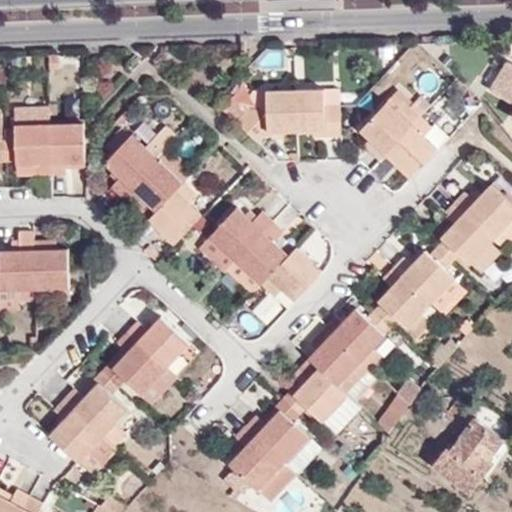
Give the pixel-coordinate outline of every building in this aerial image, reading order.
[(511,65),(503,60),(491,85),(511,96),(511,65)] [(328,135),(341,134),(340,104),(326,104),(325,88),(266,90),(267,109),(247,109),(238,120),(259,141),(268,131),(327,128),(328,135)] [(233,97),(224,107),(238,120),(247,109),(267,109),(266,90),(251,90),(246,99),(239,101),(233,97)] [(411,103),(397,90),(389,98),(402,112),(410,104),(411,103)] [(410,104),(402,112),(389,98),(361,127),(386,151),(412,176),(440,146),(425,134),(433,126),(421,115),(431,103),(422,95),(415,103),(413,105),(412,106),(410,104)] [(84,100),(68,100),(69,120),(85,120),(84,100)] [(49,105),(15,107),(16,123),(50,121),(49,105)] [(0,160),(6,160),(16,160),(17,162),(35,161),(36,172),(52,172),(67,171),(66,160),(85,159),(85,120),(69,120),(50,121),(16,123),(16,137),(5,138),(0,138),(0,160)] [(449,137),(435,124),(433,126),(425,134),(440,146),(449,137)] [(166,125),(154,138),(162,146),(175,133),(166,125)] [(125,126),(106,146),(114,153),(132,133),(125,126)] [(157,209),(149,217),(176,242),(202,213),(189,202),(196,193),(183,180),(158,157),(132,133),(114,153),(106,161),(121,176),(111,185),(121,195),(132,206),(143,196),(157,209)] [(194,168),(169,145),(158,157),(183,180),(194,168)] [(444,237),(446,239),(461,253),(472,264),(475,261),(486,249),(505,229),(511,220),(511,201),(492,183),(477,201),(467,192),(448,214),(455,222),(444,237)] [(252,220),(238,206),(211,234),(208,238),(201,246),(226,270),(227,269),(252,292),(261,281),(264,284),(274,294),(282,287),(296,299),(322,270),(297,246),(289,254),(275,240),(282,231),(271,221),(261,211),(252,220)] [(57,238),(13,239),(13,249),(33,248),(57,247),(57,238)] [(461,253),(446,239),(440,247),(454,261),(461,253)] [(13,249),(0,249),(0,273),(0,280),(0,288),(20,288),(21,300),(54,299),(54,286),(71,286),(68,247),(57,247),(33,248),(13,249)] [(454,261),(440,247),(433,253),(449,269),(454,261)] [(493,256),(486,249),(475,261),(482,267),(493,256)] [(395,285),(381,299),(385,302),(399,316),(410,327),(424,311),(433,302),(457,276),(449,269),(433,253),(430,250),(415,264),(407,256),(388,277),(395,285)] [(445,312),(467,285),(457,276),(433,302),(445,312)] [(54,299),(72,298),(71,286),(54,286),(54,299)] [(385,302),(378,309),(392,323),(399,316),(385,302)] [(336,332),(321,348),(312,357),(341,383),(353,371),(361,378),(384,354),(377,347),(389,333),(385,330),(371,317),(360,306),(351,316),(336,332)] [(351,316),(344,309),(329,326),(336,332),(351,316)] [(392,323),(378,309),(371,317),(385,330),(392,323)] [(420,336),(434,322),(424,311),(410,327),(420,336)] [(139,320),(119,341),(124,346),(127,350),(113,366),(125,377),(143,392),(180,352),(190,342),(162,313),(149,329),(139,320)] [(468,319),(460,327),(470,335),(477,327),(468,319)] [(329,326),(315,341),(321,348),(336,332),(329,326)] [(384,354),(396,340),(389,333),(377,347),(384,354)] [(451,339),(431,359),(439,368),(442,364),(459,346),(451,339)] [(124,346),(96,377),(81,392),(85,397),(99,381),(113,393),(125,377),(113,366),(127,350),(124,346)] [(154,402),(190,361),(180,352),(143,392),(154,402)] [(309,404),(325,421),(335,411),(351,393),(348,391),(342,384),(341,383),(312,357),(301,369),(307,376),(310,379),(297,392),(308,404),(309,404)] [(361,378),(353,371),(341,383),(342,384),(348,391),(360,379),(361,378)] [(297,392),(310,379),(307,376),(264,420),(269,424),(283,409),(293,418),(295,420),(309,404),(308,404),(297,392)] [(64,417),(50,434),(78,460),(78,461),(92,447),(114,422),(128,408),(113,393),(99,381),(85,397),(81,392),(76,387),(56,409),(64,417)] [(413,381),(402,394),(412,403),(423,387),(413,381)] [(362,404),(351,393),(335,411),(347,423),(362,404)] [(402,394),(380,421),(391,431),(412,403),(402,394)] [(248,445),(232,461),(235,464),(250,479),(261,489),(288,461),(312,436),(295,420),(293,418),(283,409),(269,424),(264,420),(258,415),(239,435),(248,445)] [(496,460),(492,457),(505,439),(478,418),(454,448),(451,445),(437,462),(473,491),(496,460)] [(100,456),(125,430),(114,422),(92,447),(100,456)] [(299,473),(322,445),(312,436),(288,461),(299,473)] [(498,462),(511,444),(505,439),(492,457),(496,460),(498,462)] [(273,501),(299,473),(288,461),(261,489),(273,501)] [(250,479),(235,464),(227,472),(243,487),(250,479)] [(0,511),(38,511),(43,503),(30,495),(17,488),(11,499),(0,492),(0,511)]
